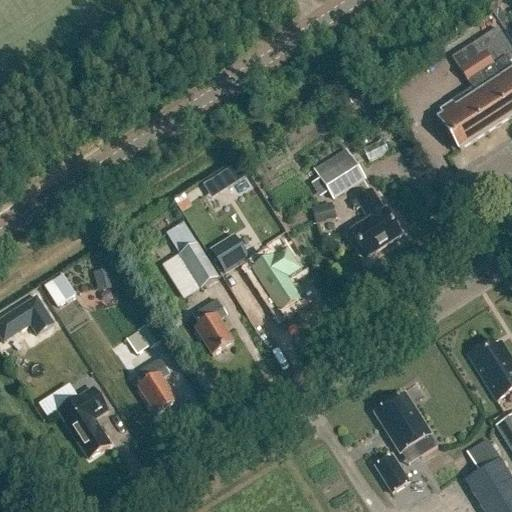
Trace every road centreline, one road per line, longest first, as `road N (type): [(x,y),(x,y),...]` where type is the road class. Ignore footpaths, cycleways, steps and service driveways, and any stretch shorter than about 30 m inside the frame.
road 1 (residential): [(125,511),(511,261)]
road 2 (tertiary): [(0,235),(357,0)]
